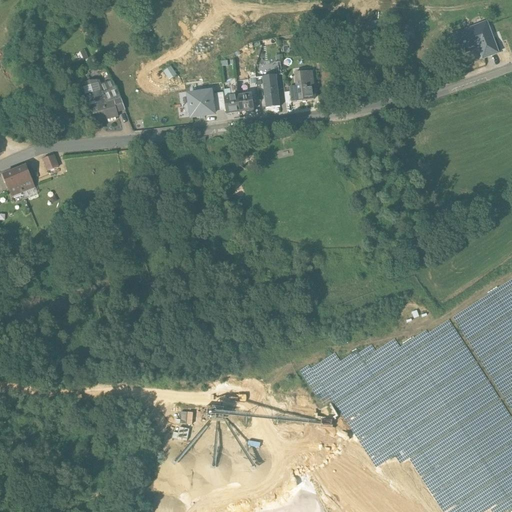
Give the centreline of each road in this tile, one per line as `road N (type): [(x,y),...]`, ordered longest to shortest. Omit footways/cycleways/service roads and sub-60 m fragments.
road 1 (residential): [(0,173),(52,156),(335,124),(511,76)]
road 2 (track): [(0,389),(164,399)]
